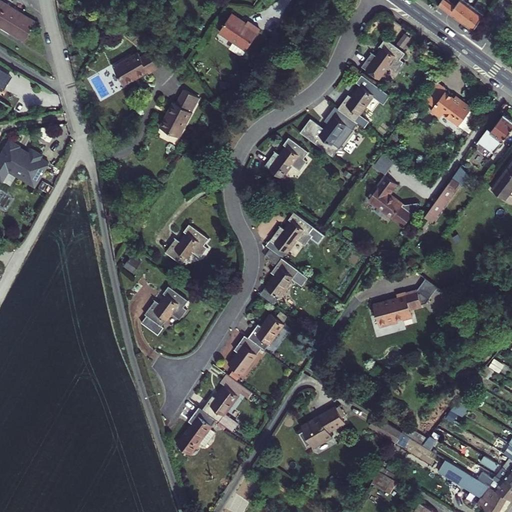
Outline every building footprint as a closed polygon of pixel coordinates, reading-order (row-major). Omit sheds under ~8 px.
[(0,0),(0,25),(24,40),(35,21),(29,17),(13,8),(0,0)] [(485,16),(464,0),(461,0),(451,13),(475,31),(485,16)] [(227,14),(214,35),(241,53),(256,31),(244,22),(243,24),(227,14)] [(403,45),(381,28),(375,36),(378,39),(372,47),(368,44),(357,58),(374,70),(384,58),(393,65),(401,54),(398,52),(403,45)] [(131,42),(107,58),(120,76),(141,60),(144,63),(156,53),(146,40),(134,47),(131,42)] [(12,73),(2,66),(0,68),(0,82),(4,85),(12,73)] [(370,88),(356,77),(346,90),(343,87),(333,101),(349,113),(351,114),(370,88)] [(427,80),(412,100),(426,110),(422,115),(432,123),(436,118),(459,135),(478,110),(470,104),(466,110),(455,102),(453,104),(438,94),(440,91),(427,80)] [(164,100),(158,128),(179,133),(190,90),(172,85),(168,101),(164,100)] [(349,113),(333,101),(329,98),(318,113),(322,115),(318,120),(308,113),(298,126),(330,150),(336,142),(330,137),(343,119),(349,124),(355,117),(351,114),(349,113)] [(489,126),(477,142),(493,154),(511,130),(511,116),(505,111),(492,128),(489,126)] [(301,148),(279,131),(274,138),(277,141),(270,150),(266,146),(255,160),(272,173),(282,160),(291,167),(300,156),(296,154),(301,148)] [(20,143),(10,138),(0,156),(0,176),(5,179),(10,168),(37,183),(50,159),(41,154),(43,151),(33,146),(30,150),(23,146),(22,147),(19,145),(20,143)] [(384,152),(376,165),(387,172),(395,160),(384,152)] [(511,159),(490,187),(506,199),(511,190),(511,159)] [(457,167),(421,214),(430,222),(466,174),(457,167)] [(363,183),(353,194),(388,221),(406,197),(392,202),(374,188),(382,178),(371,170),(361,182),(363,183)] [(326,229),(292,205),(286,213),(290,215),(283,224),(279,221),(269,235),(287,247),(296,234),(305,241),(310,234),(319,239),(326,229)] [(218,239),(196,223),(190,231),(194,233),(187,242),(183,239),(173,253),(190,265),(200,252),(209,259),(217,248),(214,246),(218,239)] [(269,235),(264,242),(281,254),(287,247),(269,235)] [(273,271),(266,281),(282,292),(294,275),(302,281),(308,273),(281,254),(269,245),(263,253),(276,261),(270,269),(273,271)] [(148,263),(139,257),(132,267),(140,273),(148,263)] [(363,308),(376,331),(389,323),(387,320),(418,302),(430,286),(409,271),(401,282),(382,292),(384,296),(363,308)] [(198,303),(176,287),(170,295),(174,297),(167,306),(163,303),(153,317),(155,319),(150,326),(167,338),(172,330),(170,329),(180,316),(189,323),(197,312),(194,309),(198,303)] [(257,316),(246,331),(261,342),(264,344),(283,317),(270,307),(261,319),(257,316)] [(235,345),(228,355),(244,366),(261,342),(246,331),(244,329),(233,343),(235,345)] [(236,375),(225,367),(219,376),(224,379),(230,384),(236,375)] [(212,388),(201,402),(216,414),(226,421),(232,426),(238,418),(225,409),(239,390),(237,389),(241,383),(249,389),(251,386),(236,375),(230,384),(224,379),(216,390),(212,388)] [(460,397),(453,408),(464,415),(470,404),(460,397)] [(190,417),(177,434),(190,444),(198,433),(206,439),(216,425),(211,421),(214,417),(216,414),(201,402),(198,400),(187,415),(190,417)] [(337,408),(303,426),(314,445),(333,434),(331,430),(345,422),(337,408)] [(226,421),(216,414),(214,417),(224,425),(226,421)] [(392,438),(397,430),(371,414),(366,422),(392,438)] [(480,511),(494,511),(503,500),(505,498),(507,499),(511,492),(511,426),(508,433),(511,435),(511,437),(511,440),(505,437),(502,442),(511,449),(505,458),(504,457),(491,476),(487,474),(486,476),(478,471),(462,468),(460,470),(442,458),(435,469),(479,498),(475,503),(482,508),(480,511)] [(479,454),(475,460),(489,469),(493,463),(479,454)] [(375,467),(368,480),(381,487),(389,475),(375,467)] [(427,511),(428,511),(415,503),(409,511),(427,511)]
